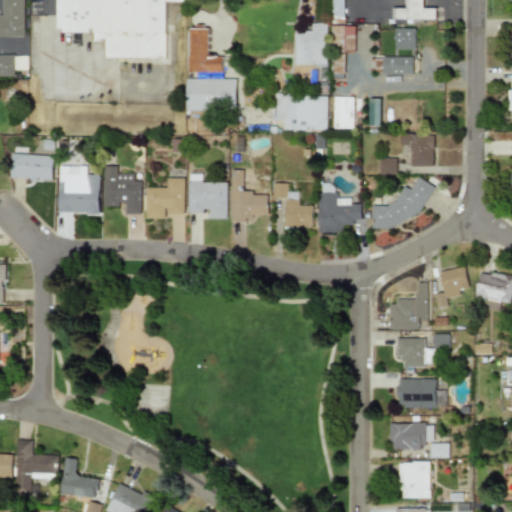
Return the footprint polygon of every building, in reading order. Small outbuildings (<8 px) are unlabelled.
[(0,16),(4,16),(4,0),(24,0),(24,36),(0,36),(0,16)] [(190,0),(190,1),(171,2),(170,59),(112,58),(112,42),(97,43),(97,34),(62,34),(62,0),(190,0)] [(343,0),(331,0),(331,18),(343,18),(343,0)] [(391,9),(391,20),(434,20),(434,9),(423,9),(423,0),(402,0),(402,9),(391,9)] [(327,23),(305,23),(305,33),(294,33),(294,66),(327,66),(327,23)] [(353,53),(354,27),(331,26),(331,45),(342,46),(342,52),(353,53)] [(188,27),(208,28),(208,57),(222,57),(222,72),(188,72),(188,27)] [(393,49),(414,49),(414,27),(393,27),(393,49)] [(27,57),(14,56),(13,70),(26,70),(27,57)] [(381,76),(412,76),(412,56),(381,56),(381,76)] [(0,57),(15,57),(15,77),(0,77),(0,57)] [(236,111),(237,79),(187,77),(186,109),(236,111)] [(276,121),(285,121),(285,132),(327,132),(327,94),(276,94),(276,121)] [(334,128),(354,128),(354,97),(334,97),(334,128)] [(380,126),(381,99),(369,99),(369,126),(380,126)] [(410,144),(410,167),(433,167),(433,134),(400,134),(400,144),(410,144)] [(52,180),(53,159),(42,158),(43,149),(11,148),(9,178),(52,180)] [(397,174),(397,157),(379,157),(379,174),(397,174)] [(121,214),(141,214),(141,179),(132,179),(132,169),(103,168),(103,204),(121,204),(121,214)] [(229,221),(258,221),(258,214),(267,214),(268,191),(248,190),(248,169),(230,169),(229,221)] [(99,213),(99,172),(58,172),(58,213),(99,213)] [(187,218),(226,218),(226,184),(206,184),(206,173),(187,173),(187,218)] [(145,188),(145,219),(183,219),(183,177),(165,177),(165,188),(145,188)] [(371,228),(396,229),(401,220),(413,220),(434,187),(417,177),(409,190),(402,186),(390,206),(371,205),(371,228)] [(312,229),(313,206),(302,206),(302,194),(291,193),(291,183),(272,183),(272,199),(283,199),(282,228),(312,229)] [(318,229),(361,229),(361,202),(339,202),(339,191),(318,191),(318,229)] [(438,271),(442,293),(433,294),(435,308),(446,306),(444,299),(459,296),(458,290),(467,288),(463,267),(438,271)] [(474,298),(486,299),(484,310),(497,312),(499,302),(509,304),(511,285),(511,277),(478,272),(474,298)] [(426,283),(415,283),(416,301),(387,301),(387,330),(417,330),(417,321),(427,321),(426,283)] [(422,368),(423,339),(394,338),(394,359),(402,359),(402,367),(422,368)] [(434,379),(397,379),(397,408),(435,408),(434,379)] [(424,450),(424,424),(389,423),(389,449),(424,450)] [(31,455),(32,441),(16,440),(13,493),(29,494),(30,479),(56,480),(57,456),(31,455)] [(447,458),(447,443),(429,444),(429,458),(447,458)] [(0,478),(12,478),(12,454),(0,454),(0,478)] [(95,498),(97,479),(74,476),(76,460),(64,458),(59,494),(95,498)] [(429,498),(428,462),(397,463),(398,491),(401,491),(402,499),(429,498)] [(104,510),(108,511),(145,511),(152,500),(117,483),(104,510)]
